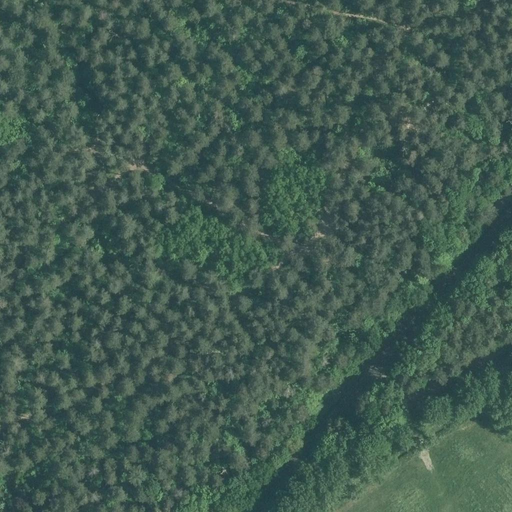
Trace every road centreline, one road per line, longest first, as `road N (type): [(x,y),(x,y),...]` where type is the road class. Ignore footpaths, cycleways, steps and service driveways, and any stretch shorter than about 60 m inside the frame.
road 1 (secondary): [(253,511),(511,213)]
road 2 (unknown): [(195,0),(135,96),(51,197),(0,229)]
